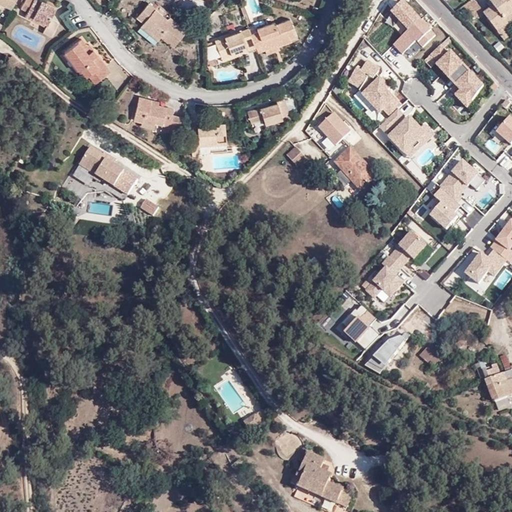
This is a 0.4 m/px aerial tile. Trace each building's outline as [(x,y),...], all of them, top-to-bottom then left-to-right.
[(55,8),(46,3),(41,1),(41,2),(36,0),(25,0),(21,7),(28,11),(25,16),(32,20),(33,16),(47,23),(46,27),(43,32),(52,37),(58,24),(50,19),(55,8)] [(46,0),(46,3),(55,8),(57,5),(46,0)] [(496,8),(486,15),(500,33),(510,25),(506,20),(511,15),(511,0),(494,0),(491,2),(493,5),(496,8)] [(474,1),(466,7),(475,19),(481,20),(486,15),(483,12),(474,1)] [(149,3),(137,17),(144,23),(139,29),(139,31),(154,44),(161,37),(173,47),(186,30),(170,17),(168,20),(154,9),(155,8),(149,3)] [(422,21),(407,3),(394,14),(410,31),(422,21)] [(493,5),(483,12),(486,15),(496,8),(493,5)] [(33,16),(32,20),(46,27),(47,23),(33,16)] [(256,48),(258,53),(265,50),(273,47),(272,45),(277,43),(278,47),(290,43),(290,40),(297,37),(290,20),(275,26),(274,23),(257,30),(258,33),(251,36),(256,48)] [(432,32),(422,21),(410,31),(394,45),(404,56),(419,43),(432,32)] [(251,36),(248,28),(215,41),(222,59),(237,53),(238,55),(256,48),(251,36)] [(436,37),(432,32),(419,43),(424,48),(436,37)] [(91,52),(86,46),(81,39),(65,52),(79,71),(81,70),(86,76),(88,75),(95,83),(109,71),(93,50),(91,52)] [(273,47),(265,50),(266,55),(279,50),(278,47),(277,43),(272,45),(273,47)] [(449,53),(442,46),(426,61),(432,68),(436,63),(452,79),(465,66),(451,51),(449,53)] [(237,53),(222,59),(223,63),(239,56),(238,55),(237,53)] [(377,75),(381,69),(368,63),(362,72),(358,70),(350,83),(362,90),(371,77),(375,79),(377,75)] [(458,86),(472,73),(465,66),(452,79),(458,86)] [(469,109),(486,88),(472,73),(458,86),(464,91),(457,97),(469,109)] [(392,90),(382,79),(377,75),(375,79),(371,77),(362,90),(383,114),(385,113),(398,101),(390,92),(392,90)] [(167,132),(178,134),(182,117),(172,115),(173,109),(159,106),(151,104),(152,100),(139,97),(134,120),(142,122),(155,125),(155,122),(162,124),(169,126),(167,132)] [(260,108),(247,112),(251,123),(263,119),(265,124),(282,119),(281,117),(289,113),(284,99),(277,101),(278,104),(261,109),(260,108)] [(404,107),(398,101),(385,113),(391,120),(400,111),(404,107)] [(388,135),(406,117),(400,111),(391,120),(382,128),(388,135)] [(318,127),(336,146),(352,130),(333,112),(318,127)] [(424,132),(409,115),(406,117),(388,135),(406,154),(427,135),(424,132)] [(511,121),(500,134),(511,145),(511,121)] [(208,143),(226,141),(225,124),(205,125),(205,127),(198,127),(198,139),(191,139),(192,156),(200,155),(199,146),(208,146),(208,143)] [(427,135),(406,154),(410,158),(435,135),(428,128),(424,132),(427,135)] [(361,190),(377,176),(351,147),(336,162),(361,190)] [(104,156),(100,154),(92,148),(80,165),(89,171),(104,181),(114,187),(125,173),(116,166),(107,161),(108,159),(104,156)] [(106,153),(104,156),(108,159),(107,161),(116,166),(118,162),(106,153)] [(480,176),(465,162),(443,186),(457,200),(471,185),(480,176)] [(104,181),(89,171),(86,176),(101,185),(104,181)] [(486,181),(480,176),(471,185),(477,190),(486,181)] [(445,204),(455,214),(461,206),(443,190),(437,197),(445,204)] [(448,230),(459,217),(455,214),(445,204),(434,217),(448,230)] [(511,250),(511,224),(498,242),(511,252),(511,250)] [(428,247),(413,233),(401,247),(412,258),(415,261),(428,247)] [(511,252),(498,242),(493,249),(495,250),(509,261),(511,263),(511,252)] [(412,258),(401,247),(391,257),(402,268),(412,258)] [(499,273),(509,261),(495,250),(489,259),(496,265),(493,268),(499,273)] [(489,259),(483,255),(468,274),(481,284),(493,268),(496,265),(489,259)] [(405,284),(388,269),(368,291),(376,298),(384,290),(392,298),(405,284)] [(362,319),(370,328),(378,320),(363,306),(359,311),(357,310),(343,325),(350,331),(362,319)] [(370,328),(362,319),(350,331),(347,334),(357,344),(358,342),(367,351),(380,337),(370,328)] [(506,372),(505,373),(508,381),(511,379),(511,369),(506,355),(500,357),(506,372)] [(483,370),(486,380),(501,374),(498,363),(483,370)] [(501,374),(486,380),(495,401),(496,401),(499,411),(511,406),(507,397),(511,394),(511,379),(508,381),(505,373),(501,374)] [(299,486),(322,497),(328,483),(331,475),(326,473),(321,470),(323,465),(324,461),(308,453),(306,455),(302,453),(299,461),(303,463),(298,475),(302,477),(299,486)] [(342,493),(342,489),(328,483),(322,497),(346,508),(349,499),(347,495),(342,493)]
